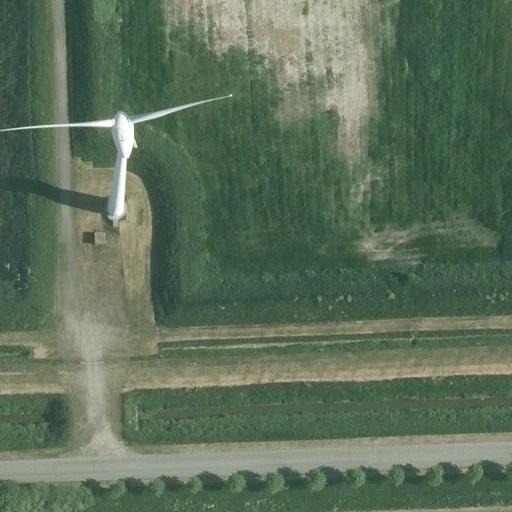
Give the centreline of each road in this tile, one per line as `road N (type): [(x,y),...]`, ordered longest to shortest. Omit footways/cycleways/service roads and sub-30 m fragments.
road 1 (unclassified): [(511,455),(0,473)]
road 2 (track): [(63,0),(84,470)]
